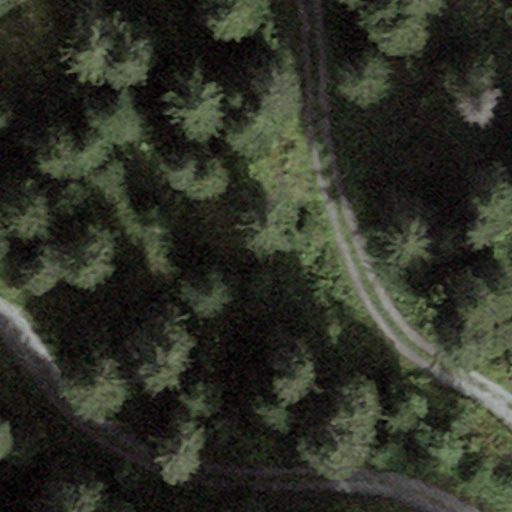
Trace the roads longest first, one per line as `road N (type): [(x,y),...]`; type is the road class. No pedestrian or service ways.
road 1 (track): [(0,306),(40,356),(70,430),(98,455),(430,487),(462,511)]
road 2 (track): [(511,400),(405,333),(364,280),(327,176),(304,0)]
